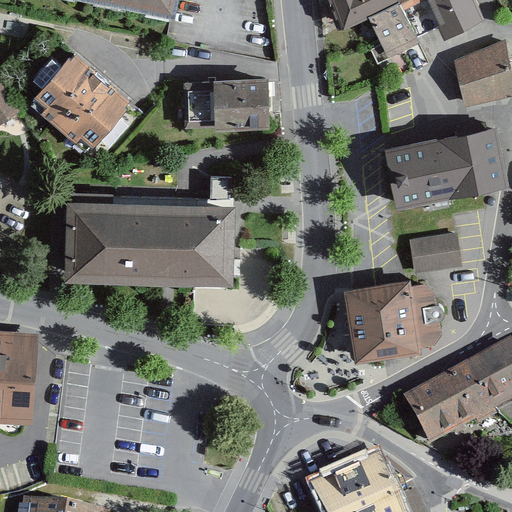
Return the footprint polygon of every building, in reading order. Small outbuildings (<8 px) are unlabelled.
[(174,0),(76,0),(170,19),(174,0)] [(328,0),(339,23),(369,9),(389,0),(328,0)] [(420,34),(404,0),(389,0),(369,9),(387,49),(420,34)] [(477,0),(404,0),(420,34),(443,24),(447,31),(484,14),(477,0)] [(511,72),(505,36),(454,57),(465,102),(511,92),(511,72)] [(132,91),(73,42),(34,89),(46,99),(40,107),(76,136),(81,130),(92,139),(132,91)] [(214,76),(184,77),(185,124),(270,122),(269,71),(214,72),(214,76)] [(0,118),(20,105),(0,74),(0,118)] [(498,120),(385,142),(387,154),(397,202),(510,179),(498,120)] [(231,177),(211,177),(211,200),(231,200),(231,177)] [(233,288),(235,208),(67,203),(65,283),(233,288)] [(457,233),(409,239),(414,274),(462,267),(457,233)] [(427,283),(413,285),(412,279),(408,280),(377,285),(356,288),(346,290),(357,362),(424,351),(423,346),(436,344),(444,333),(442,320),(446,317),(447,311),(444,306),(439,304),(437,289),(427,283)] [(38,335),(0,332),(0,418),(33,421),(38,335)] [(511,336),(511,337),(467,361),(480,385),(494,410),(511,399),(511,336)] [(353,363),(333,347),(318,365),(339,381),(353,363)] [(467,361),(403,396),(430,444),(475,419),(478,424),(496,414),(494,410),(480,385),(467,361)] [(382,453),(310,483),(322,511),(407,511),(398,490),(382,453)] [(110,511),(111,511),(23,497),(21,511),(110,511)]
